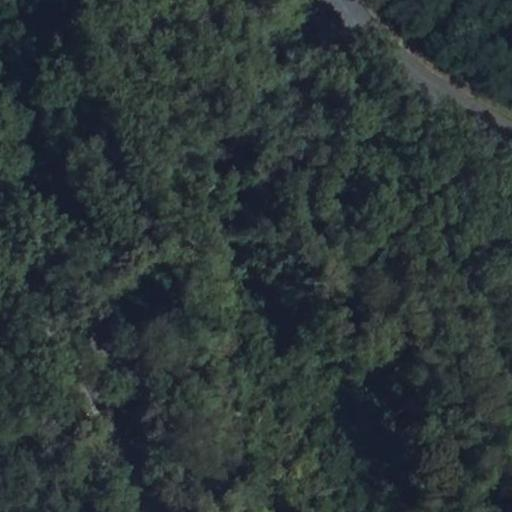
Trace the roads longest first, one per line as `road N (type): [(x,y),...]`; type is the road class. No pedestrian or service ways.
road 1 (unclassified): [(0,258),(99,414),(136,511)]
road 2 (tertiary): [(511,124),(383,49),(344,0)]
